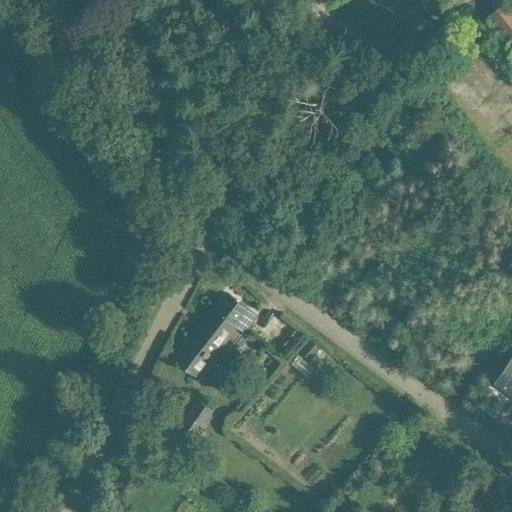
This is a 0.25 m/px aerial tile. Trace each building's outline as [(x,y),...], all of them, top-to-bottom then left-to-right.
[(511,0),(507,0),(489,16),(511,43),(511,0)] [(244,331),(257,315),(230,294),(218,309),(216,307),(192,337),(176,358),(200,376),(216,356),(214,355),(238,326),(244,331)] [(302,337),(294,346),(311,361),(319,351),(302,337)] [(511,360),(497,381),(511,391),(511,360)] [(168,437),(190,452),(205,428),(204,428),(214,412),(197,402),(187,417),(183,414),(168,437)]
